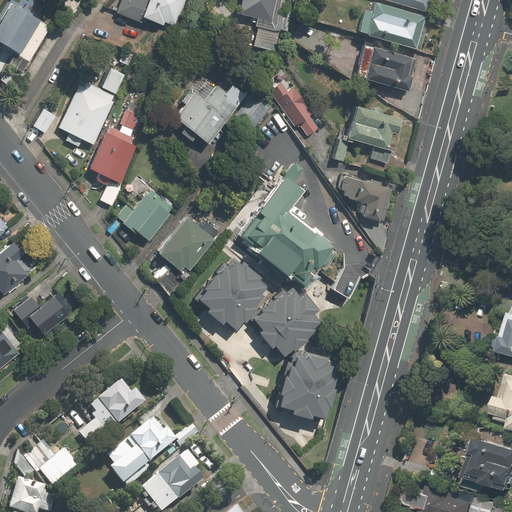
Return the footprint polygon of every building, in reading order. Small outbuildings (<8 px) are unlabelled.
[(162,23),(174,28),(184,0),(146,0),(146,1),(142,0),(119,0),(114,14),(140,25),(142,20),(160,27),(162,23)] [(275,50),(280,29),(287,30),(290,16),(283,15),(286,0),(241,0),(239,12),(257,16),(255,24),(257,25),(252,45),(275,50)] [(428,16),(424,14),(375,0),(374,0),(371,11),(364,9),(358,30),(377,35),(407,43),(407,44),(419,48),(428,16)] [(392,0),(426,9),(428,2),(432,3),(433,0),(392,0)] [(9,72),(17,77),(47,32),(45,30),(47,27),(38,21),(35,26),(9,8),(0,21),(0,50),(12,58),(5,69),(9,72)] [(114,41),(124,45),(127,34),(118,31),(114,41)] [(416,57),(365,43),(356,74),(407,88),(416,57)] [(97,67),(111,74),(119,56),(106,50),(97,67)] [(298,126),(300,124),(307,134),(317,127),(308,114),(311,112),(293,85),(286,89),(280,81),(269,88),(293,124),(295,122),(298,126)] [(124,83),(113,106),(130,115),(138,99),(136,98),(139,90),(124,83)] [(75,87),(55,130),(66,136),(63,142),(72,147),(75,140),(90,147),(110,105),(108,104),(111,98),(84,85),(81,90),(75,87)] [(190,95),(170,121),(204,148),(242,101),(229,90),(221,99),(210,90),(200,103),(190,95)] [(270,106),(253,92),(235,114),(252,128),(270,106)] [(401,115),(356,102),(346,133),(343,132),(342,137),(338,136),(332,157),(342,159),(348,141),(351,142),(353,136),(373,142),(369,157),(387,162),(392,148),(394,148),(398,134),(396,133),(401,115)] [(55,112),(44,106),(33,125),(44,131),(55,112)] [(103,136),(86,172),(117,187),(134,151),(128,148),(131,142),(108,131),(105,137),(103,136)] [(305,165),(295,158),(238,235),(305,283),(336,242),(289,208),(305,185),(296,178),(305,165)] [(383,221),(392,188),(387,187),(387,186),(343,173),(339,188),(343,189),(342,195),(362,200),(359,211),(362,212),(362,215),(383,221)] [(133,234),(145,243),(166,216),(164,215),(172,206),(159,197),(157,200),(148,192),(144,197),(142,196),(130,211),(124,207),(115,218),(120,223),(118,225),(132,236),(133,234)] [(184,220),(153,256),(176,275),(179,272),(183,275),(184,272),(186,274),(212,243),(211,242),(217,235),(201,222),(195,229),(184,220)] [(18,254),(8,242),(0,248),(0,291),(26,270),(15,257),(18,254)] [(208,304),(205,308),(221,321),(224,317),(234,326),(241,317),(244,319),(256,303),(255,302),(262,293),(259,291),(266,283),(257,276),(260,273),(243,260),(241,263),(233,257),(226,265),(224,263),(217,271),(215,269),(203,284),(205,286),(197,296),(208,304)] [(166,274),(158,281),(171,296),(179,289),(166,274)] [(259,325),(255,328),(268,344),(271,341),(280,351),(289,344),(291,347),(306,334),(305,333),(314,325),(312,322),(320,316),(313,307),(316,305),(303,289),(300,291),(293,284),(285,291),(283,288),(275,294),(273,292),(258,304),(260,306),(250,314),(259,325)] [(34,319),(43,329),(74,304),(66,294),(60,300),(52,291),(39,302),(31,291),(15,304),(30,323),(34,319)] [(511,319),(507,337),(502,340),(501,346),(503,349),(503,351),(511,353),(511,319)] [(0,361),(17,347),(0,325),(0,361)] [(291,404),(290,408),(310,413),(311,409),(324,412),(327,401),(330,402),(335,383),(333,382),(335,371),(332,370),(334,360),(324,357),(325,353),(304,348),(303,352),(294,350),(291,360),(288,360),(285,370),(283,369),(278,388),(280,388),(277,401),(291,404)] [(511,374),(510,374),(504,396),(500,395),(495,413),(501,414),(500,419),(511,422),(510,427),(511,427),(511,374)] [(106,428),(144,398),(134,386),(131,388),(121,376),(97,395),(98,396),(91,403),(96,409),(93,412),(106,428)] [(144,417),(124,433),(126,435),(106,452),(114,462),(110,465),(122,479),(173,437),(162,424),(158,427),(148,415),(145,418),(144,417)] [(172,435),(179,444),(194,431),(187,422),(172,435)] [(485,492),(489,481),(511,488),(511,446),(479,437),(474,441),(473,446),(475,452),(470,472),(465,486),(485,492)] [(48,488),(67,473),(39,439),(21,453),(48,488)] [(175,455),(174,454),(152,471),(153,472),(137,485),(157,510),(199,477),(190,466),(195,463),(183,448),(175,455)] [(32,469),(17,450),(12,467),(22,477),(32,469)] [(16,477),(8,507),(26,511),(36,511),(38,508),(47,511),(53,491),(42,489),(43,484),(16,477)] [(421,511),(471,511),(474,501),(455,496),(457,492),(430,484),(430,485),(423,483),(421,490),(420,490),(417,489),(414,489),(411,490),(409,492),(407,495),(407,498),(408,501),(410,504),(411,505),(412,506),(415,507),(418,508),(419,507),(423,507),(421,511)] [(494,511),(497,503),(477,497),(472,511),(494,511)] [(242,511),(235,503),(223,511),(242,511)]
